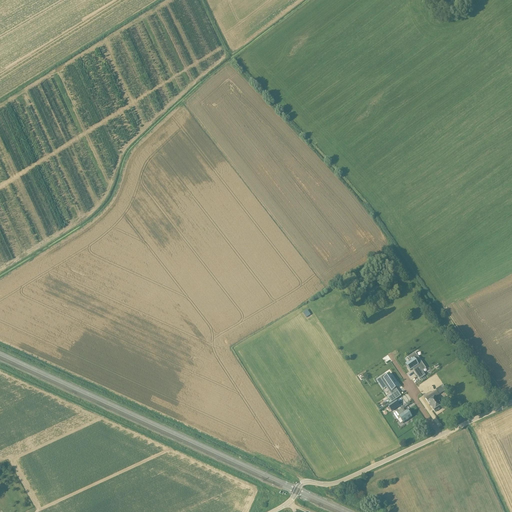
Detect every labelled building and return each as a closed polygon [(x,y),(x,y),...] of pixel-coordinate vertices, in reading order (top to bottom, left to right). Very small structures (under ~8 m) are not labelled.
[(410,361),(406,364),(410,371),(412,369),(412,371),(418,380),(423,376),(420,371),(425,368),(414,353),(408,357),(410,361)] [(350,366),(358,378),(364,374),(356,362),(350,366)] [(386,375),(380,378),(383,383),(392,395),(397,391),(397,392),(398,391),(396,388),(396,389),(395,388),(394,387),(397,385),(390,374),(387,376),(386,374),(385,374),(386,375)] [(437,391),(425,399),(433,410),(434,410),(435,412),(439,409),(438,407),(441,405),(436,397),(446,390),(443,385),(436,390),(437,391)] [(396,401),(388,406),(391,411),(399,406),(396,401)] [(398,419),(402,424),(411,417),(406,409),(399,414),(401,416),(398,419)]
